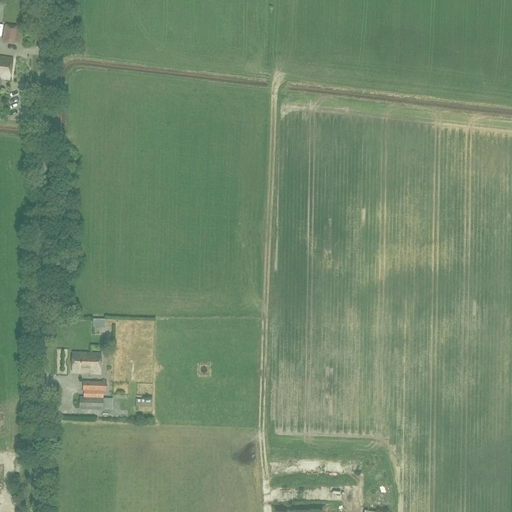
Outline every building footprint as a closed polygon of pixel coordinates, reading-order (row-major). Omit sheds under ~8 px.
[(18,27),(4,25),(2,44),(16,45),(16,44),(22,44),(24,25),(21,24),(20,30),(18,30),(18,27)] [(13,60),(0,57),(0,82),(1,79),(9,80),(13,60)] [(72,373),(100,373),(100,354),(72,354),(72,373)] [(83,392),(85,392),(85,398),(80,398),(80,410),(103,411),(103,392),(106,392),(106,383),(83,383),(83,392)] [(141,383),(142,394),(150,393),(150,383),(141,383)]
